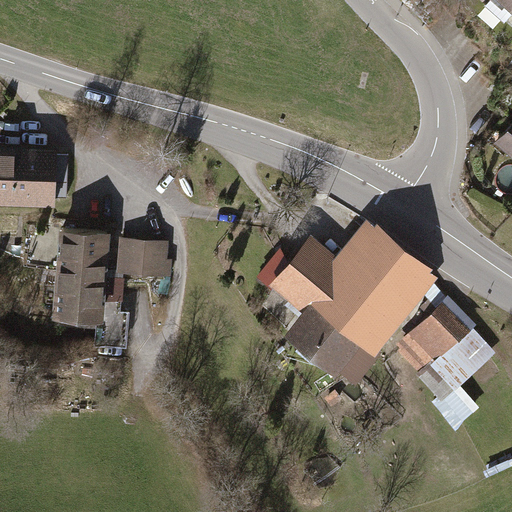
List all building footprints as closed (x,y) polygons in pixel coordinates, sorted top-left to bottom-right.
[(511,0),(496,0),(495,1),(511,16),(511,0)] [(511,127),(496,146),(511,160),(511,127)] [(58,149),(0,147),(0,205),(54,207),(55,199),(67,199),(68,157),(58,157),(58,149)] [(376,227),(368,220),(339,256),(312,234),(269,284),(303,312),(286,333),(338,376),(341,372),(358,386),(384,355),(381,352),(441,280),(434,274),(436,271),(379,223),(376,227)] [(110,233),(59,229),(52,313),(104,317),(110,233)] [(169,243),(119,239),(116,272),(171,276),(172,262),(168,261),(169,243)] [(477,326),(450,297),(394,347),(419,374),(417,376),(442,403),(444,401),(464,423),(479,409),(460,388),(497,355),(474,329),(477,326)]
